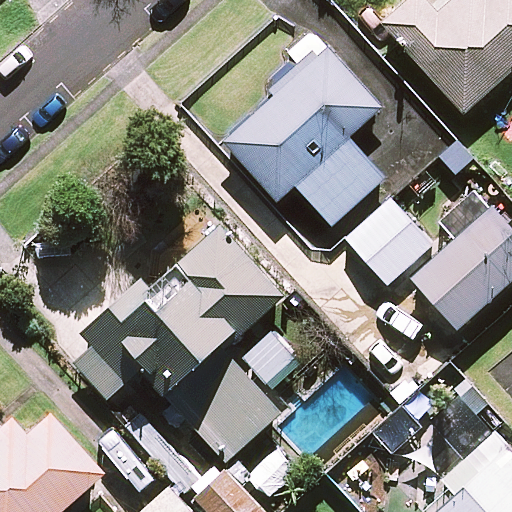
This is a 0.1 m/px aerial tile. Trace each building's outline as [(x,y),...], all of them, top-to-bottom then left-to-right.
[(511,0),(447,0),(437,9),(429,0),(415,0),(388,23),(467,114),(511,74),(511,0)] [(384,108),(314,31),(287,55),(292,61),(273,78),(279,85),(272,92),(277,98),(227,143),(281,203),(297,188),(333,227),(387,177),(351,138),(384,108)] [(440,220),(459,241),(416,280),(461,329),(511,283),(511,227),(476,188),(440,220)] [(434,245),(392,200),(349,240),(391,285),(434,245)] [(227,460),(230,463),(285,412),(226,349),(233,343),(272,384),(299,358),(261,317),(283,296),(221,229),(157,289),(148,278),(86,336),(99,350),(80,367),(111,400),(143,370),(227,460)] [(422,477),(444,456),(422,433),(426,429),(405,407),(376,434),(396,456),(399,453),(422,477)] [(0,511),(68,511),(102,483),(49,423),(24,444),(7,424),(0,430),(0,511)] [(511,511),(511,450),(498,434),(445,480),(460,498),(444,511),(511,511)] [(230,463),(227,460),(192,492),(210,511),(272,511),(249,487),(258,479),(241,461),(234,467),(230,463)] [(192,511),(173,490),(148,511),(192,511)]
